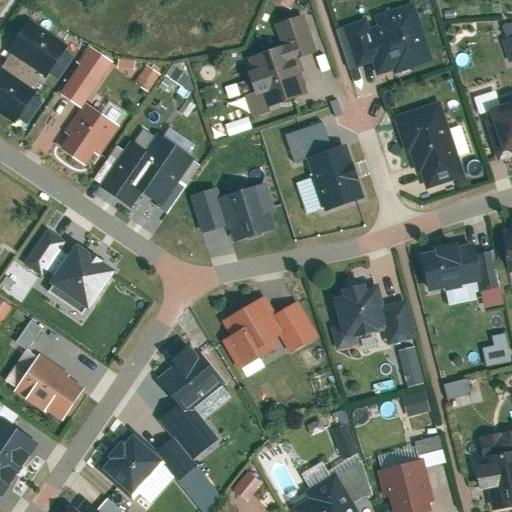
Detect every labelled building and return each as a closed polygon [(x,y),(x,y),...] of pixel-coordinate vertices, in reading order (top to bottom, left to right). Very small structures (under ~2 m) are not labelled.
[(365,18),(339,27),(353,70),(374,63),(378,74),(393,69),(395,73),(432,61),(413,2),(372,15),(375,24),(368,27),(365,18)] [(268,49),(245,55),(261,106),(308,91),(297,56),(314,50),(303,15),(261,28),(268,49)] [(511,23),(503,26),(507,38),(503,40),(510,60),(511,59),(511,23)] [(28,25),(4,59),(43,86),(67,52),(28,25)] [(112,60),(89,45),(57,94),(79,108),(61,134),(67,138),(60,148),(85,165),(96,148),(102,152),(120,124),(85,101),(112,60)] [(43,86),(4,59),(0,64),(0,106),(19,120),(43,86)] [(140,81),(153,90),(164,74),(152,65),(140,81)] [(494,90),(471,97),(477,115),(488,111),(490,116),(484,118),(497,158),(511,153),(511,144),(511,98),(498,103),(494,90)] [(441,101),(394,116),(405,152),(410,150),(416,172),(421,171),(426,185),(463,174),(441,101)] [(135,136),(104,184),(137,205),(145,191),(165,203),(195,155),(164,135),(155,149),(135,136)] [(344,144),(307,158),(328,213),(365,199),(344,144)] [(218,189),(193,196),(213,267),(239,260),(234,243),(275,231),(261,183),(220,195),(218,189)] [(47,232),(23,267),(42,280),(65,244),(47,232)] [(511,232),(502,233),(507,268),(511,267),(511,232)] [(478,242),(424,254),(432,289),(486,277),(478,242)] [(75,249),(49,288),(88,314),(114,275),(75,249)] [(378,286),(335,296),(344,333),(386,324),(378,286)] [(0,294),(0,323),(4,326),(17,305),(0,294)] [(267,296),(224,319),(245,359),(285,338),(291,350),(320,335),(302,300),(276,313),(267,296)] [(35,350),(46,325),(35,320),(24,344),(35,350)] [(491,366),(511,362),(511,332),(498,335),(500,346),(489,347),(491,366)] [(421,346),(404,350),(411,387),(429,384),(421,346)] [(197,349),(159,382),(185,412),(223,379),(197,349)] [(85,391),(39,360),(16,394),(63,425),(85,391)] [(475,379),(451,383),(453,397),(477,394),(475,379)] [(412,416),(436,412),(432,391),(408,395),(412,416)] [(0,418),(0,454),(19,468),(36,444),(0,418)] [(156,450),(135,433),(107,467),(138,492),(166,458),(156,450)] [(446,435),(423,440),(428,467),(451,462),(446,435)] [(511,437),(472,445),(483,503),(511,497),(511,437)] [(0,497),(19,468),(0,454),(0,497)] [(424,460),(380,469),(388,511),(415,511),(435,508),(424,460)] [(254,501),(268,481),(252,470),(238,490),(254,501)] [(360,511),(339,478),(296,505),(300,511),(360,511)] [(97,511),(87,503),(79,511),(97,511)]
